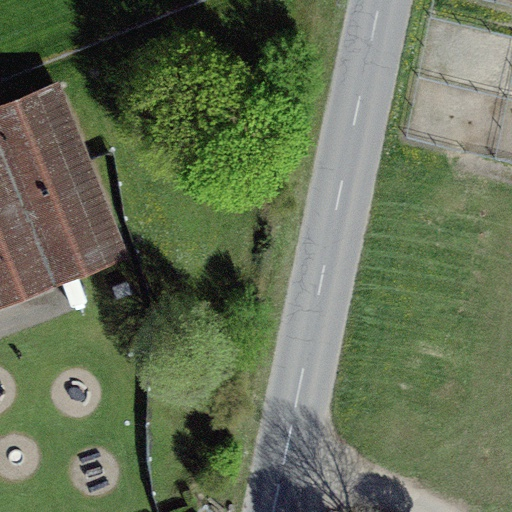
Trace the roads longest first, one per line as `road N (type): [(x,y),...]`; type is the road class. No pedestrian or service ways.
road 1 (residential): [(269,511),(377,0)]
road 2 (track): [(287,437),(423,511)]
